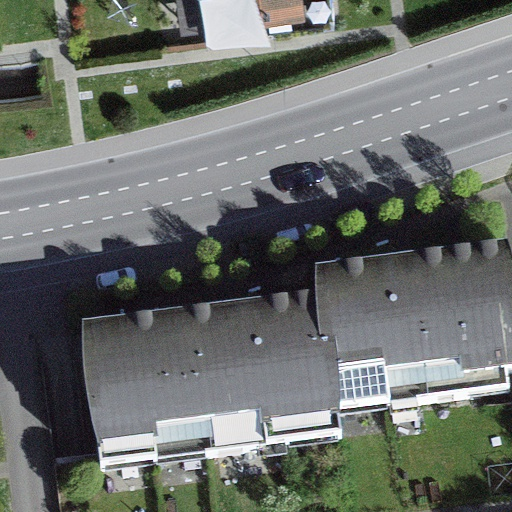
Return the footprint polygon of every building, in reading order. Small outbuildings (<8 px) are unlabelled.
[(203,0),(207,30),(334,13),(332,0),(203,0)] [(444,260),(462,399),(470,398),(467,379),(511,373),(511,287),(507,252),(444,260)] [(381,268),(399,407),(462,399),(444,260),(381,268)] [(381,268),(318,277),(339,441),(341,440),(338,415),(399,407),(381,268)] [(280,448),(339,441),(318,277),(316,277),(319,302),(261,309),(280,448)] [(202,317),(220,456),(280,448),(261,309),(202,317)] [(220,456),(202,317),(142,325),(160,464),(220,456)] [(142,325),(83,333),(101,472),(160,464),(142,325)]
